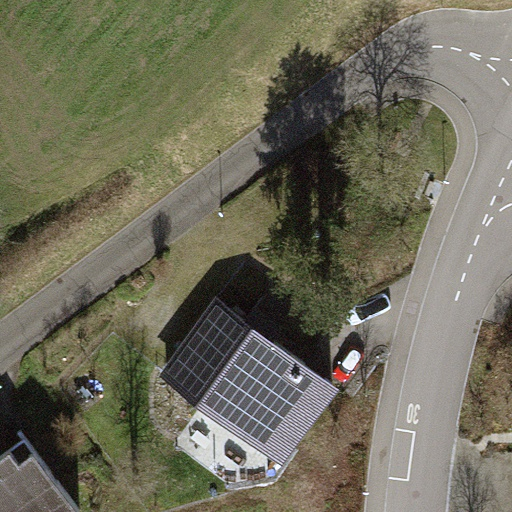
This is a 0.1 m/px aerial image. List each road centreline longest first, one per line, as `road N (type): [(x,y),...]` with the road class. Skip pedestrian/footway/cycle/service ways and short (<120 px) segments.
road 1 (residential): [(0,346),(380,64),(425,46),(471,52),(511,70)]
road 2 (residential): [(511,166),(470,258),(425,438),(420,511)]
